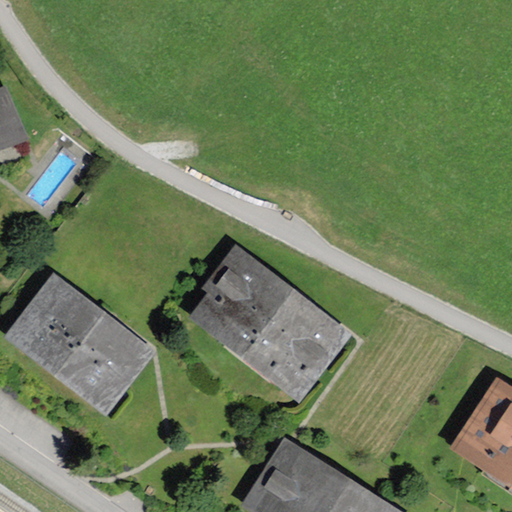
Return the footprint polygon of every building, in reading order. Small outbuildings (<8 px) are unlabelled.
[(7,93),(0,95),(0,148),(25,139),(7,93)] [(240,255),(193,316),(298,397),(346,336),(240,255)] [(152,350),(54,277),(9,337),(108,410),(152,350)] [(511,392),(499,384),(458,448),(511,482),(511,392)] [(398,511),(287,442),(247,506),(257,511),(398,511)]
